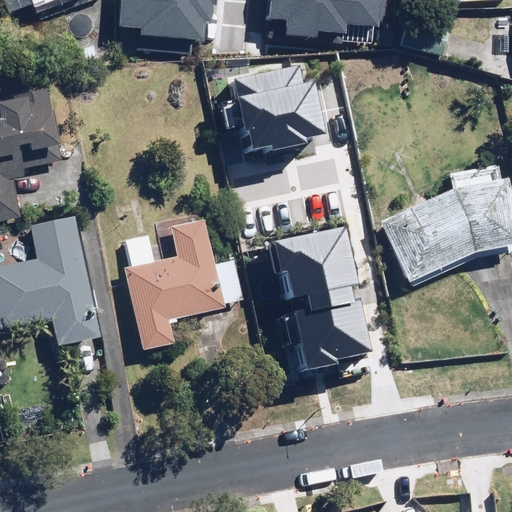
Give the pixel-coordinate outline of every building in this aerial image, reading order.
[(12,0),(16,10),(35,4),(37,9),(61,0),(12,0)] [(117,0),(116,23),(137,25),(135,46),(196,51),(198,30),(206,30),(209,0),(117,0)] [(376,0),(263,0),(262,16),(261,34),(339,40),(341,23),(374,25),(376,0)] [(410,26),(404,45),(444,58),(450,38),(410,26)] [(233,95),(227,96),(234,132),(239,131),(243,151),(316,136),(305,83),(300,84),(296,67),(230,80),(233,95)] [(0,221),(22,218),(16,180),(28,178),(24,154),(66,146),(60,111),(54,112),(49,84),(16,90),(17,100),(0,103),(0,221)] [(511,183),(511,181),(503,182),(502,168),(452,173),(453,189),(382,222),(412,286),(479,254),(511,248),(511,183)] [(41,257),(0,266),(0,315),(3,330),(55,318),(62,348),(105,338),(77,214),(34,224),(41,257)] [(172,318),(245,304),(236,260),(218,264),(209,220),(176,226),(182,257),(157,262),(153,237),(122,243),(142,348),(177,341),(172,318)] [(363,351),(336,228),(264,244),(270,273),(275,272),(280,297),(294,294),(297,310),(284,313),(297,370),(330,363),(329,358),(363,351)]
